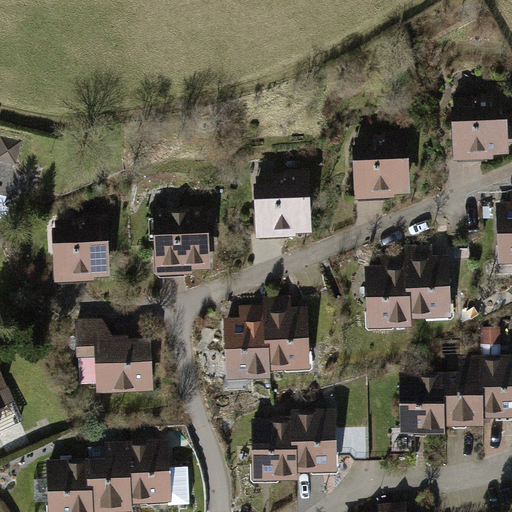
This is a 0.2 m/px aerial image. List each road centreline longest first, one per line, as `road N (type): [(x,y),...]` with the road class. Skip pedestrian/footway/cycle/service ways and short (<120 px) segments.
road 1 (track): [(0,103),(80,122),(345,87),(469,0)]
road 2 (residential): [(179,330),(187,305),(480,183)]
road 3 (residential): [(511,467),(356,490),(322,511)]
road 4 (residential): [(230,511),(226,475),(179,330)]
